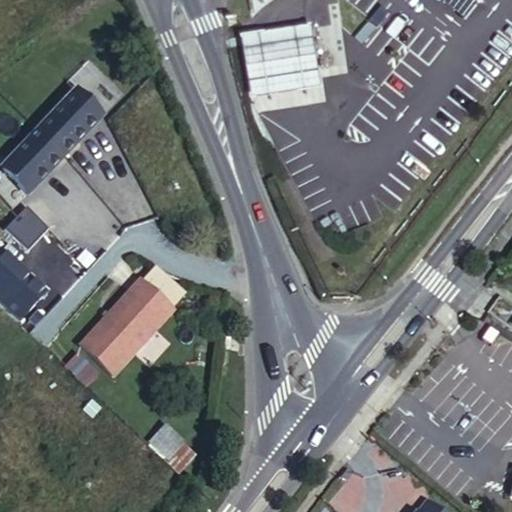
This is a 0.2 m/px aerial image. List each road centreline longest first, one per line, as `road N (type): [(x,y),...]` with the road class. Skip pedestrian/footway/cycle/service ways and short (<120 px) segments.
road 1 (secondary): [(320,411),(170,0)]
road 2 (secondary): [(511,167),(320,411)]
road 3 (secondary): [(320,411),(243,511)]
